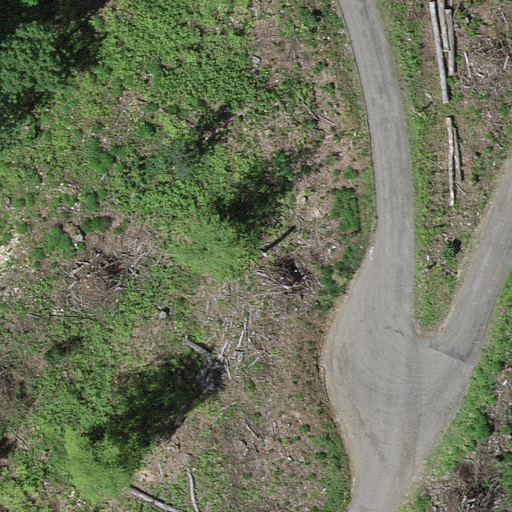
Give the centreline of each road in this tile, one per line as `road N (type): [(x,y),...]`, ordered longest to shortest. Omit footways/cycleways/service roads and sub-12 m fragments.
road 1 (unclassified): [(424,360),(417,213),(393,74),(366,0)]
road 2 (unclassified): [(383,511),(415,433),(424,360)]
road 3 (unclassified): [(424,360),(486,292),(511,238)]
